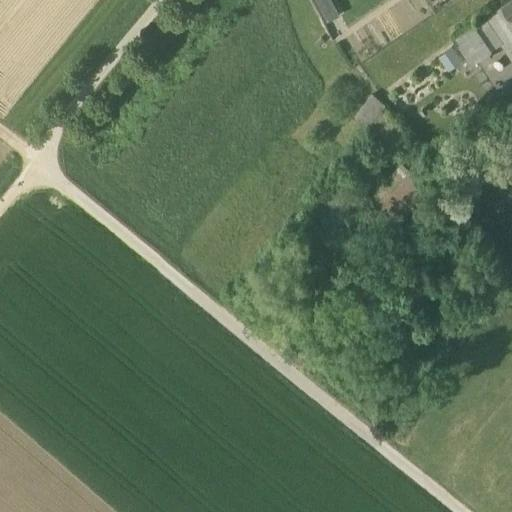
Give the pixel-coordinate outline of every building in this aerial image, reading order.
[(336,0),(318,0),(326,17),(342,10),(336,0)] [(511,0),(504,0),(503,1),(511,13),(511,0)] [(503,1),(485,13),(511,52),(511,13),(503,1)] [(474,19),(455,32),(473,59),(492,46),(474,19)] [(373,121),(389,99),(374,88),(358,110),(373,121)]
